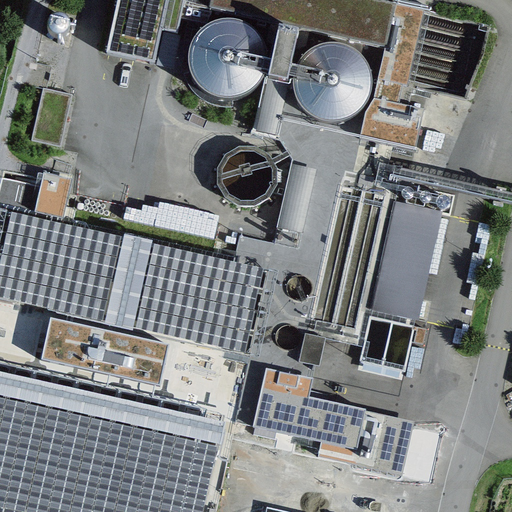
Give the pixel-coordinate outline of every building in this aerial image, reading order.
[(121,0),(107,65),(157,76),(171,14),(385,61),(366,143),(416,154),(424,119),(404,115),(426,17),(349,0),(121,0)] [(251,101),(259,92),(264,80),(264,67),(259,56),(252,46),(241,39),(229,37),(216,38),(206,43),(198,51),(192,62),(190,73),(192,85),(197,95),(206,103),(216,109),(228,110),(241,108),(251,101)] [(358,124),(366,115),(370,103),(370,90),(366,79),(358,69),(348,62),(336,60),(323,61),(313,66),(304,74),(299,85),(297,96),(299,108),(304,118),(312,126),(323,132),(335,133),(347,131),(358,124)] [(72,101),(43,94),(32,143),(60,150),(72,101)] [(345,164),(359,163),(357,144),(343,145),(345,164)] [(270,203),(276,194),(279,184),(279,174),(275,165),(268,157),(259,152),(249,151),(239,152),(230,157),(223,164),(219,173),(218,183),(220,193),(226,201),(233,207),(242,211),(252,211),(262,209),(270,203)] [(41,211),(69,216),(75,180),(47,175),(41,211)] [(19,201),(39,205),(42,193),(22,189),(19,201)] [(394,198),(370,309),(423,320),(447,209),(394,198)] [(309,334),(304,361),(323,364),(328,337),(309,334)] [(411,427),(268,396),(261,429),(358,450),(354,468),(399,478),(411,427)]
